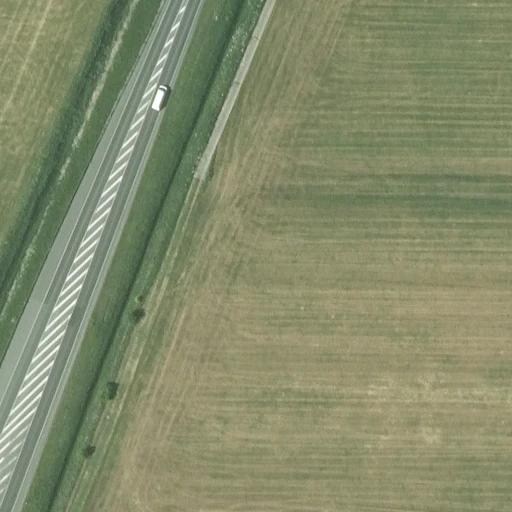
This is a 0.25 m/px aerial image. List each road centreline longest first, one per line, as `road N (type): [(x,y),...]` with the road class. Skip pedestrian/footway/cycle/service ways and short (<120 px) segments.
road 1 (trunk): [(1,511),(187,0)]
road 2 (trunk): [(184,0),(0,428)]
